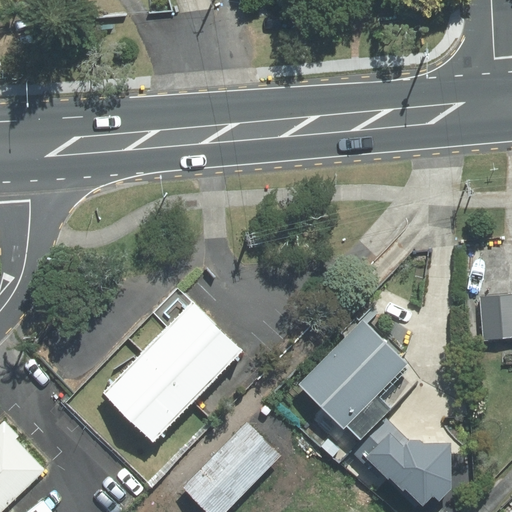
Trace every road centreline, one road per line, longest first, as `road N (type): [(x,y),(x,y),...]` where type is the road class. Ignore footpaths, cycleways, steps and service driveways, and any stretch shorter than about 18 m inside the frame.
road 1 (primary): [(501,110),(27,145)]
road 2 (residential): [(0,311),(24,260),(27,145)]
